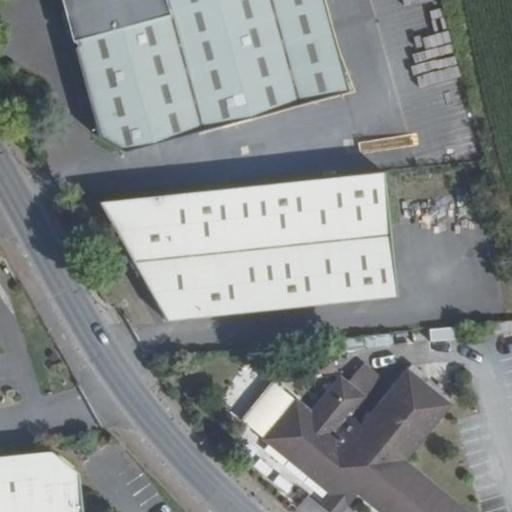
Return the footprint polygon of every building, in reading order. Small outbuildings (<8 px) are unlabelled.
[(286,44),(273,0),(85,0),(123,149),(299,105),(281,45),(286,44)] [(334,31),(325,0),(273,0),(286,44),(334,31)] [(413,71),(402,21),(375,28),(388,76),(413,71)] [(383,174),(323,179),(99,199),(165,320),(358,301),(397,298),(383,174)] [(432,346),(460,342),(457,325),(429,330),(432,346)] [(466,511),(416,471),(405,462),(400,458),(402,456),(411,445),(447,399),(404,366),(396,377),(379,398),(360,424),(346,412),(359,395),(335,376),(309,412),(291,398),(262,436),(334,489),(346,500),(355,487),(385,511),(466,511)] [(0,511),(90,511),(84,456),(64,441),(0,447),(0,511)]
